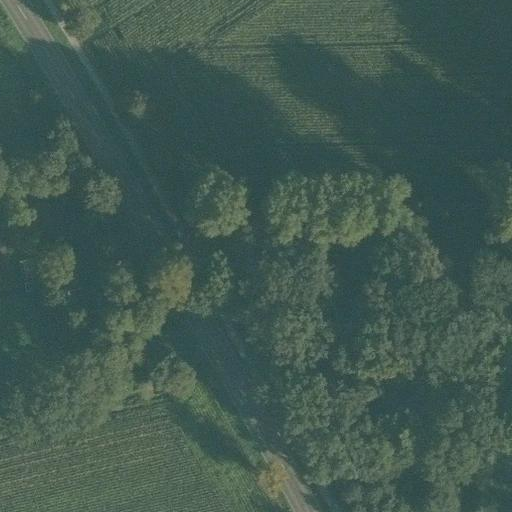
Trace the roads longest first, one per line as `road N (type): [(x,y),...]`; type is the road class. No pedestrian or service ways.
road 1 (secondary): [(8,0),(308,511)]
road 2 (track): [(511,235),(217,246),(169,273)]
